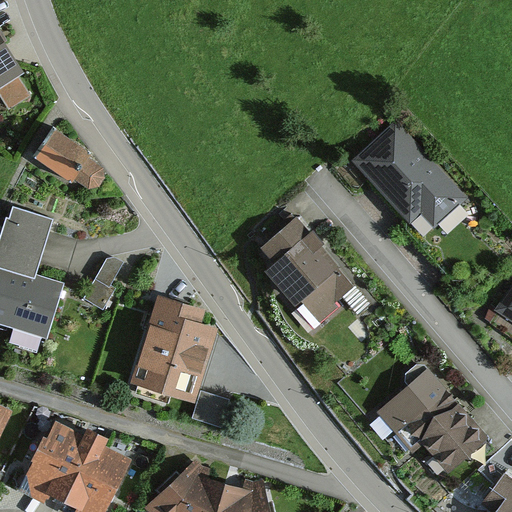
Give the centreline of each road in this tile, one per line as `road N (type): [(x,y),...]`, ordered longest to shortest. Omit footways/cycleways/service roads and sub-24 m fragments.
road 1 (unclassified): [(36,0),(96,115),(333,449),(390,511)]
road 2 (residential): [(511,401),(327,190)]
